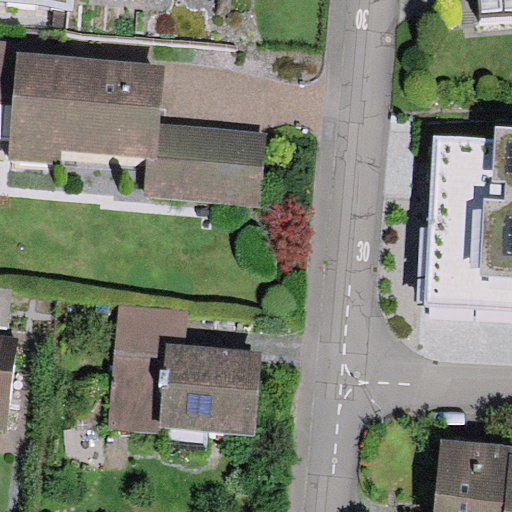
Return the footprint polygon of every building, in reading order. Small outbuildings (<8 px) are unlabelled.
[(86,0),(0,0),(0,8),(86,16),(86,0)] [(36,45),(0,40),(0,193),(284,228),(295,139),(185,126),(190,83),(33,64),(36,45)] [(196,315),(125,307),(110,439),(275,457),(286,360),(192,349),(196,315)] [(41,347),(0,342),(0,435),(29,439),(41,347)] [(511,511),(511,467),(449,463),(445,511),(511,511)]
